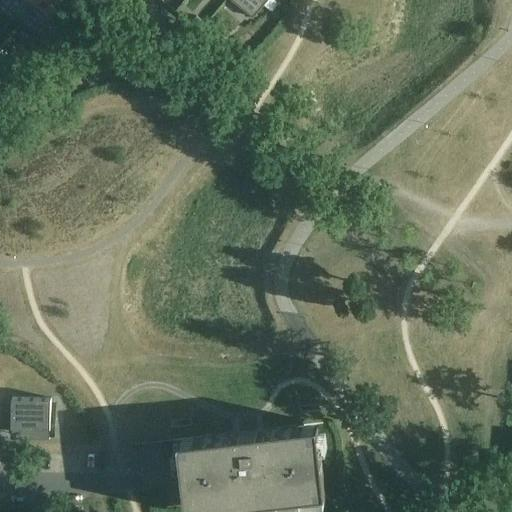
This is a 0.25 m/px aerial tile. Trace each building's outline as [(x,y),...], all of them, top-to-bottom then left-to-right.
[(0,0),(0,2),(23,21),(40,0),(0,0)] [(40,0),(23,21),(47,42),(77,7),(68,0),(40,0)] [(233,0),(253,17),(267,0),(233,0)] [(197,16),(190,23),(200,31),(206,23),(197,16)] [(215,31),(206,23),(200,31),(209,39),(215,31)] [(299,394),(189,406),(190,418),(192,437),(179,439),(187,508),(326,492),(318,423),(303,425),(299,394)] [(51,426),(56,426),(57,404),(52,403),(52,398),(13,397),(12,425),(14,425),(14,424),(49,425),(49,426),(51,426)]
